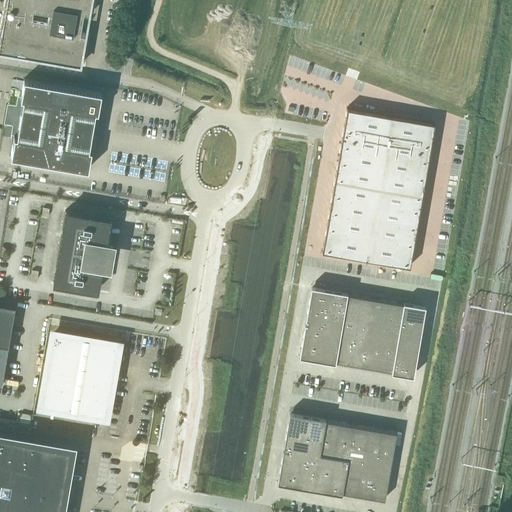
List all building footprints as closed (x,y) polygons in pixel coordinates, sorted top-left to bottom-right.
[(88,15),(90,0),(6,0),(0,39),(0,50),(80,65),(85,33),(80,32),(83,14),(88,15)] [(101,92),(24,78),(20,98),(23,99),(16,136),(14,136),(10,156),(87,169),(91,149),(88,148),(95,111),(97,112),(98,111),(101,92)] [(341,162),(326,248),(407,262),(432,125),(345,110),(335,161),(341,162)] [(101,266),(102,267),(106,241),(105,241),(109,217),(65,210),(53,282),(97,290),(101,266)] [(312,287),(300,354),(412,373),(423,306),(312,287)] [(0,384),(1,385),(15,306),(0,302),(0,384)] [(117,344),(53,332),(41,404),(105,415),(117,344)] [(395,432),(290,413),(279,480),(384,499),(395,432)] [(36,443),(0,436),(0,511),(49,511),(52,499),(54,499),(55,489),(54,488),(56,472),(56,471),(32,467),(36,443)]
